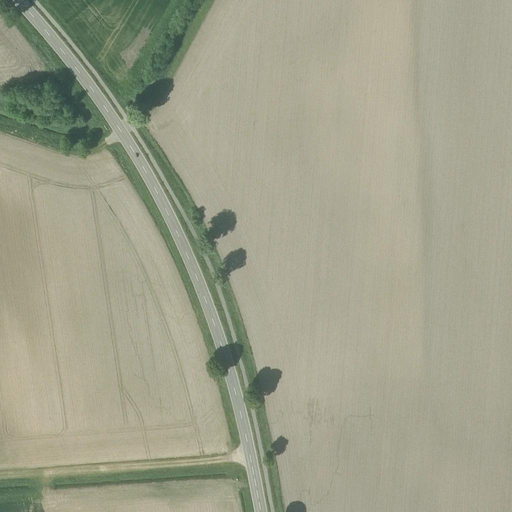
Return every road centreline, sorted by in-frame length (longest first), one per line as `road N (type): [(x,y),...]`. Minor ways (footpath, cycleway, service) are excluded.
road 1 (secondary): [(18,0),(124,137),(186,254),(231,380),(260,511)]
road 2 (track): [(249,453),(0,473)]
